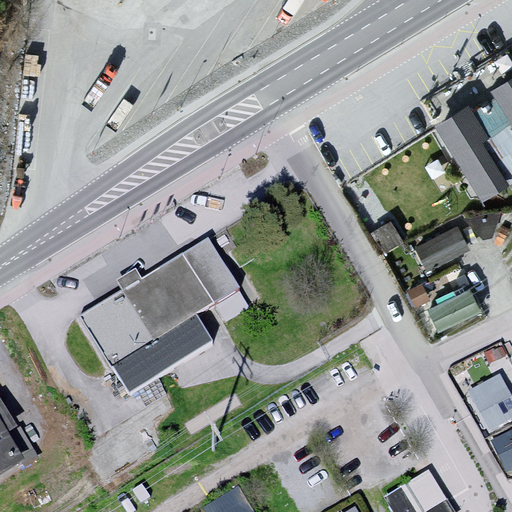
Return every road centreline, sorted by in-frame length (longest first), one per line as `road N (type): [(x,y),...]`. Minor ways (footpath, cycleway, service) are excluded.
road 1 (track): [(511,319),(178,511)]
road 2 (primary): [(0,267),(268,100)]
road 3 (unknown): [(44,239),(60,146),(103,81),(142,41),(205,0)]
road 4 (primary): [(268,100),(433,0)]
road 5 (residential): [(268,100),(363,264)]
